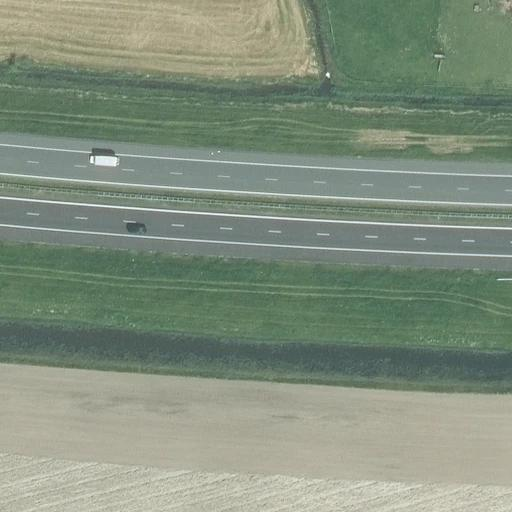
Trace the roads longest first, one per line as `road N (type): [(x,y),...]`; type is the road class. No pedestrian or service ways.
road 1 (motorway): [(511,192),(0,158)]
road 2 (motorway): [(0,212),(511,243)]
